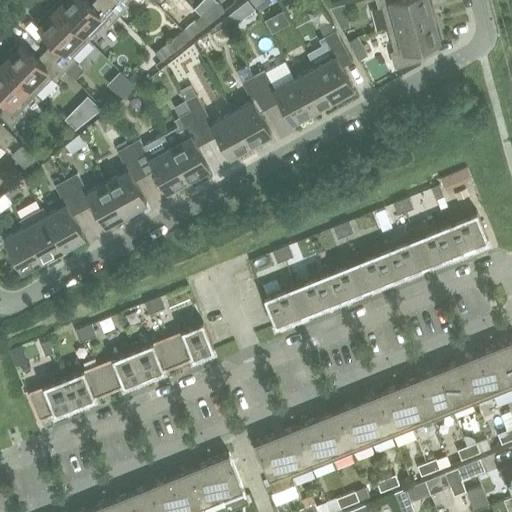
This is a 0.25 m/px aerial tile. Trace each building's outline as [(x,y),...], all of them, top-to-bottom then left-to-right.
[(62,0),(56,7),(88,39),(104,22),(107,25),(117,15),(102,0),(94,0),(90,5),(85,0),(62,0)] [(102,0),(117,15),(127,4),(124,2),(125,0),(102,0)] [(255,9),(247,0),(246,0),(237,7),(245,17),(255,9)] [(376,0),(378,5),(382,4),(388,27),(432,15),(429,4),(432,3),(430,0),(376,0)] [(201,15),(207,23),(224,10),(217,2),(201,15)] [(88,39),(56,7),(48,16),(45,13),(37,21),(40,24),(38,26),(57,45),(48,53),(64,69),(74,59),(71,56),(88,39)] [(432,15),(388,27),(394,50),(390,51),(394,66),(420,59),(417,47),(439,41),(438,38),(441,37),(438,26),(435,27),(432,15)] [(195,20),(183,29),(189,37),(201,28),(195,20)] [(335,29),(323,35),(330,47),(341,40),(335,29)] [(357,36),(348,40),(358,59),(367,54),(357,36)] [(161,59),(178,46),(171,39),(155,51),(161,59)] [(64,69),(48,53),(40,61),(21,43),(19,45),(17,42),(9,51),(11,53),(2,61),(34,93),(51,76),(54,79),(64,69)] [(314,66),(332,98),(340,94),(341,97),(351,91),(349,89),(353,87),(335,54),(314,66)] [(34,93),(2,61),(0,63),(0,95),(0,96),(0,113),(10,123),(21,113),(18,110),(34,93)] [(314,66),(294,77),(312,109),(332,98),(314,66)] [(264,68),(252,75),(259,86),(270,80),(264,68)] [(259,86),(252,75),(241,81),(247,92),(259,86)] [(312,109),(294,77),(273,88),(291,121),(295,119),(296,122),(306,116),(305,113),(312,109)] [(190,109),(196,120),(207,114),(196,93),(185,99),(190,109)] [(232,111),(251,146),(264,139),(263,136),(271,132),(253,100),(232,111)] [(196,120),(190,109),(179,115),(185,126),(196,120)] [(251,146),(232,111),(211,123),(229,155),(237,151),(239,153),(251,146)] [(0,144),(3,147),(14,136),(0,122),(0,144)] [(141,167),(151,162),(167,190),(175,185),(176,188),(189,181),(170,145),(163,134),(144,145),(139,137),(128,143),(134,155),(141,167)] [(170,145),(189,181),(202,174),(200,171),(208,166),(190,134),(170,145)] [(134,155),(128,143),(117,150),(123,161),(134,155)] [(128,168),(107,180),(127,215),(139,208),(138,205),(146,201),(128,168)] [(66,178),(72,189),(83,183),(77,172),(66,178)] [(440,178),(444,188),(458,183),(453,172),(440,178)] [(72,189),(66,178),(54,184),(61,195),(72,189)] [(127,215),(107,180),(86,191),(104,224),(112,220),(114,222),(127,215)] [(16,182),(5,192),(11,200),(23,190),(16,182)] [(435,197),(443,194),(439,182),(430,186),(435,197)] [(409,195),(401,198),(405,210),(413,207),(409,195)] [(397,213),(405,210),(401,198),(393,202),(397,213)] [(41,207),(63,247),(70,243),(72,245),(82,240),(80,237),(84,235),(66,203),(46,214),(42,207),(41,207)] [(41,207),(21,218),(43,258),(63,247),(41,207)] [(445,222),(456,250),(488,238),(476,210),(445,222)] [(43,258),(21,218),(20,219),(24,226),(4,237),(23,272),(34,266),(32,263),(43,258)] [(349,219),(341,222),(345,234),(353,231),(349,219)] [(337,237),(345,234),(341,222),(332,226),(337,237)] [(415,234),(426,263),(456,250),(445,222),(415,234)] [(385,246),(396,275),(426,263),(415,234),(385,246)] [(288,243),(280,247),(285,258),(293,255),(288,243)] [(355,258),(366,287),(396,275),(385,246),(355,258)] [(277,262),(285,258),(280,247),(272,250),(277,262)] [(325,271),(336,299),(366,287),(355,258),(325,271)] [(295,283),(306,311),(336,299),(325,271),(295,283)] [(306,311),(295,283),(263,295),(275,323),(306,311)] [(160,294),(152,298),(157,310),(165,306),(160,294)] [(149,313),(157,310),(152,298),(144,301),(149,313)] [(202,320),(167,334),(178,362),(214,348),(202,320)] [(91,322),(83,325),(88,337),(96,334),(91,322)] [(80,340),(88,337),(83,325),(75,329),(80,340)] [(132,348),(143,376),(178,362),(167,334),(132,348)] [(511,337),(497,344),(511,382),(511,337)] [(49,339),(40,343),(45,354),(53,351),(49,339)] [(511,387),(511,382),(497,344),(476,352),(493,395),(511,387)] [(132,348),(98,362),(109,390),(143,376),(132,348)] [(456,360),(473,403),(493,395),(476,352),(456,360)] [(436,368),(453,411),(473,403),(456,360),(436,368)] [(98,362),(63,375),(74,404),(109,390),(98,362)] [(415,376),(432,419),(453,411),(436,368),(415,376)] [(74,404),(63,375),(28,390),(39,418),(74,404)] [(412,427),(432,419),(415,376),(395,384),(412,427)] [(392,435),(412,427),(395,384),(375,392),(392,435)] [(372,443),(392,435),(375,392),(355,401),(372,443)] [(351,452),(372,443),(355,401),(334,409),(351,452)] [(331,460),(351,452),(334,409),(314,417),(331,460)] [(294,425),(311,468),(331,460),(314,417),(294,425)] [(274,433),(290,476),(311,468),(294,425),(274,433)] [(510,438),(506,429),(497,433),(501,442),(510,438)] [(253,441),(270,484),(274,493),(294,485),(290,476),(274,433),(253,441)] [(475,441),(466,445),(470,455),(479,451),(475,441)] [(470,455),(466,445),(457,449),(461,458),(470,455)] [(228,508),(248,500),(228,451),(208,459),(228,508)] [(435,457),(426,461),(430,471),(439,467),(435,457)] [(479,457),(456,467),(461,479),(484,469),(479,457)] [(228,508),(208,459),(188,467),(202,503),(220,496),(226,509),(228,508)] [(430,471),(426,461),(417,465),(421,474),(430,471)] [(511,485),(511,462),(498,468),(504,482),(510,479),(511,485)] [(202,503),(188,467),(168,475),(182,511),(202,503)] [(456,467),(444,471),(453,495),(465,490),(456,467)] [(395,474),(385,477),(389,487),(399,483),(395,474)] [(180,511),(182,511),(168,475),(147,484),(158,511),(180,511)] [(389,487),(385,477),(376,481),(380,491),(389,487)] [(158,511),(147,484),(127,492),(135,511),(158,511)] [(405,487),(393,492),(400,511),(409,511),(414,510),(405,487)] [(345,493),(349,503),(358,499),(355,490),(345,493)] [(107,500),(111,511),(135,511),(127,492),(107,500)] [(349,503),(345,493),(336,497),(340,507),(349,503)] [(111,511),(107,500),(87,508),(88,511),(111,511)] [(318,511),(314,502),(304,506),(306,511),(318,511)] [(355,507),(357,511),(370,511),(367,502),(355,507)]
